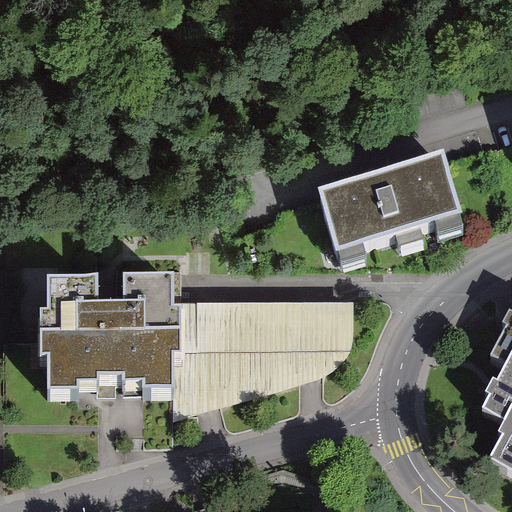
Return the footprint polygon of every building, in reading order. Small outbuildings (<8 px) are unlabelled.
[(435,152),(311,193),(333,259),(357,251),(352,235),(377,226),(383,244),(407,236),(402,220),(429,211),(433,225),(456,217),(435,152)] [(162,360),(176,360),(175,320),(168,320),(167,281),(110,282),(110,313),(92,313),(91,290),(40,291),(41,324),(32,324),(33,368),(41,368),(42,395),(63,395),(63,385),(84,385),(84,379),(112,379),(112,385),(133,385),(133,393),(163,392),(162,360)] [(191,403),(191,417),(311,385),(329,374),(349,347),(352,306),(176,305),(175,320),(176,360),(175,403),(191,403)] [(492,360),(506,368),(511,356),(511,316),(509,315),(501,329),(507,332),(492,360)] [(490,400),(482,414),(504,426),(511,411),(511,356),(506,368),(496,385),(492,383),(485,397),(490,400)] [(491,464),(511,475),(511,411),(504,426),(499,437),(504,440),(491,464)]
